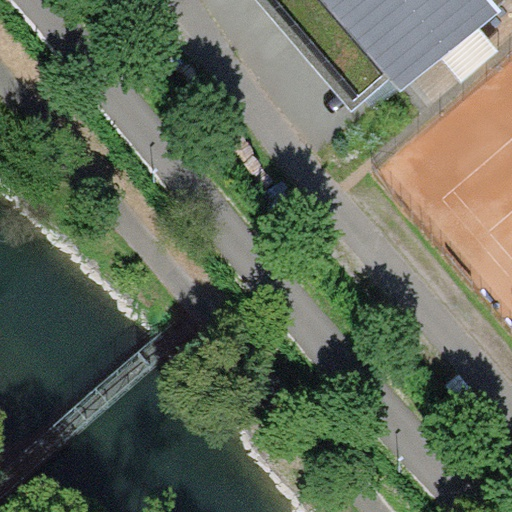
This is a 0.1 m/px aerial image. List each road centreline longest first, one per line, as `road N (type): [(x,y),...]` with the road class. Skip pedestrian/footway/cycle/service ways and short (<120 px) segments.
road 1 (residential): [(468,511),(334,369),(29,0)]
road 2 (track): [(376,511),(0,82)]
road 3 (track): [(511,428),(193,56),(162,0)]
road 4 (track): [(203,313),(0,481)]
